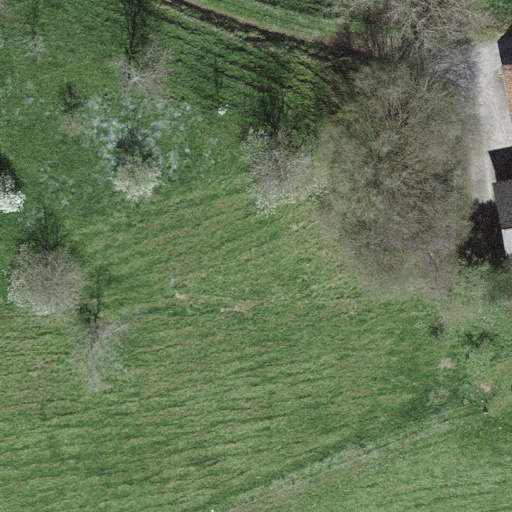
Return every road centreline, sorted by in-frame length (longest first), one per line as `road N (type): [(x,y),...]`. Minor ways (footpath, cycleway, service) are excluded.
road 1 (track): [(511,372),(191,511)]
road 2 (track): [(217,0),(453,58)]
